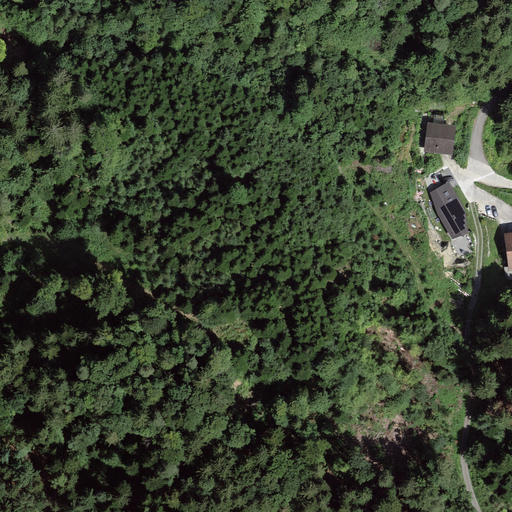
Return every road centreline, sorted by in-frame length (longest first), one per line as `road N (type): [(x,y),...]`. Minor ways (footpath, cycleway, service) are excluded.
road 1 (track): [(84,511),(225,484),(310,391),(332,333),(305,231),(312,144),(467,340)]
road 2 (track): [(477,511),(464,449),(480,249),(471,194)]
